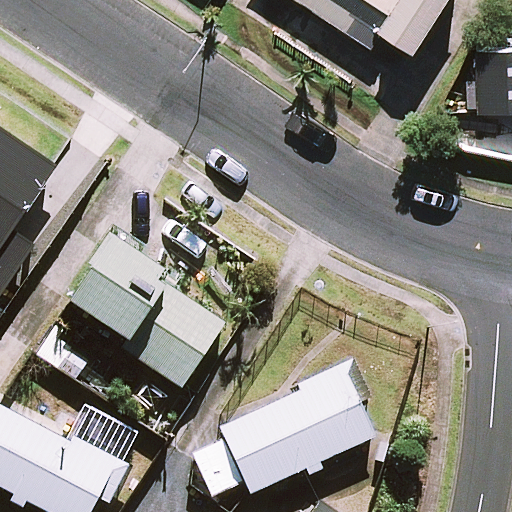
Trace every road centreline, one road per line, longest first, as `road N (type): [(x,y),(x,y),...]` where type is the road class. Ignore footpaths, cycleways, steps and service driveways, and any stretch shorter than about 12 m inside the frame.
road 1 (residential): [(34,0),(315,190),(392,227),(497,262)]
road 2 (residential): [(468,511),(484,436),(497,262)]
